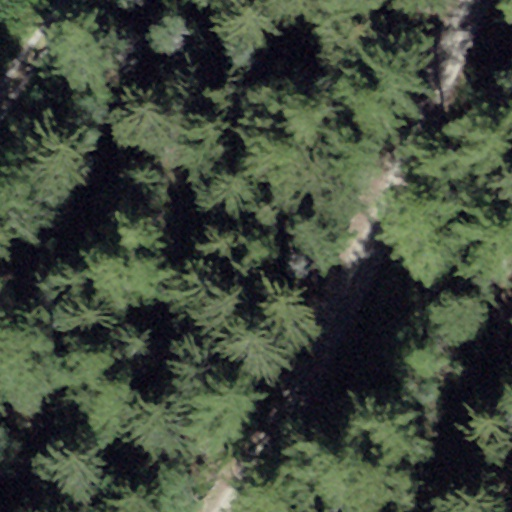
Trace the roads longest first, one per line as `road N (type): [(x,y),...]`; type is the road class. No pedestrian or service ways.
road 1 (track): [(224,511),(292,413),(471,0)]
road 2 (track): [(0,88),(88,0)]
